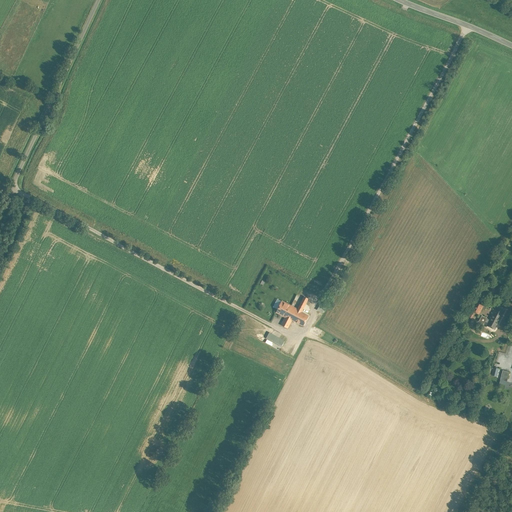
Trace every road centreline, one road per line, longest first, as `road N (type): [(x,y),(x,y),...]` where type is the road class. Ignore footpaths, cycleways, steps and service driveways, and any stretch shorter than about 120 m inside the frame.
road 1 (track): [(301,331),(269,323),(12,185)]
road 2 (track): [(0,213),(98,0)]
road 3 (track): [(509,429),(417,396),(301,331)]
road 4 (secondary): [(511,45),(399,0)]
